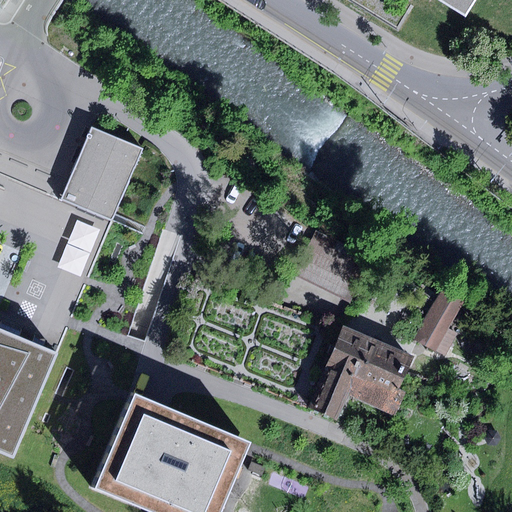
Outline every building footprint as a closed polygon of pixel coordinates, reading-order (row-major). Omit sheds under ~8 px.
[(438,0),(466,17),(476,0),(438,0)] [(142,149),(92,127),(61,200),(111,221),(142,149)] [(295,273),(350,300),(371,257),(316,230),(295,273)] [(463,299),(441,287),(411,343),(433,355),(463,299)] [(411,356),(342,325),(305,406),(335,420),(347,395),(393,415),(404,391),(396,388),(411,356)] [(0,331),(0,453),(12,458),(55,354),(0,331)] [(149,511),(216,511),(246,441),(131,393),(129,398),(91,488),(149,511)]
